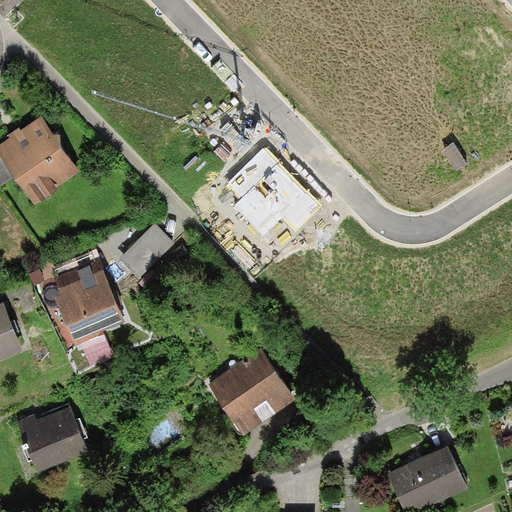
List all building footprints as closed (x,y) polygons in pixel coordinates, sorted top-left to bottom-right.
[(0,145),(0,154),(16,177),(35,203),(57,187),(57,188),(80,171),(41,117),(20,131),(19,129),(8,137),(9,139),(0,145)] [(267,150),(230,184),(242,197),(232,206),(262,239),(284,218),(296,230),(321,207),(285,169),(267,150)] [(0,188),(16,177),(0,154),(0,188)] [(377,259),(336,220),(283,274),(324,313),(377,259)] [(175,244),(154,224),(120,258),(141,279),(175,244)] [(511,314),(511,235),(474,259),(510,316),(511,314)] [(125,321),(99,257),(55,275),(60,289),(54,291),(76,345),(102,335),(100,331),(125,321)] [(0,356),(21,348),(1,300),(0,300),(0,356)] [(262,342),(210,378),(244,428),(297,391),(262,342)] [(35,409),(18,416),(38,466),(89,445),(71,400),(37,414),(35,409)] [(386,473),(404,511),(418,511),(468,488),(446,444),(386,473)]
